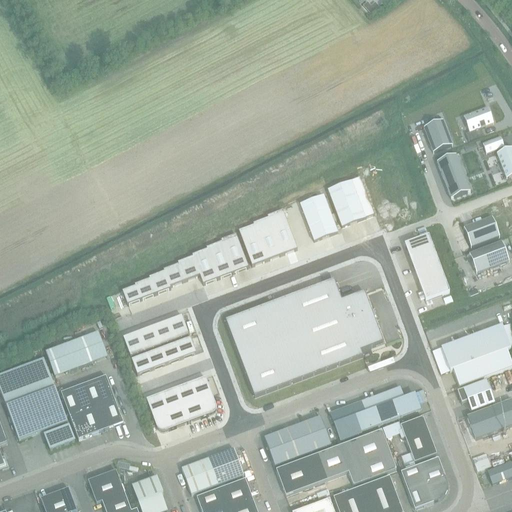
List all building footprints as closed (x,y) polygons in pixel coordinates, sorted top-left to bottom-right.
[(487,110),(463,119),(469,134),(465,135),(468,142),(483,137),(481,130),(493,125),(487,110)] [(443,123),(423,130),(433,155),(452,147),(443,123)] [(500,139),(483,146),(486,155),(497,151),(498,155),(497,155),(506,180),(511,177),(511,149),(504,153),(502,149),(504,148),(500,139)] [(418,209),(397,154),(379,161),(380,163),(360,170),(365,181),(378,176),(394,219),(418,209)] [(456,157),(437,164),(451,201),(470,193),(456,157)] [(374,217),(360,180),(328,192),(342,229),(374,217)] [(324,197),(300,206),(314,244),(337,235),(324,197)] [(253,225),(238,230),(252,268),(297,251),(281,209),(267,215),(267,217),(253,223),(253,225)] [(492,219),(463,230),(471,249),(499,239),(492,219)] [(135,288),(122,293),(127,307),(171,291),(170,289),(200,278),(203,287),(249,270),(236,237),(221,242),(221,244),(206,250),(207,252),(192,257),(193,259),(178,265),(178,266),(163,272),(164,274),(149,279),(150,281),(135,287),(135,288)] [(429,237),(404,246),(425,303),(450,294),(429,237)] [(502,244),(469,256),(476,275),(509,263),(502,244)] [(334,282),(226,323),(254,399),(363,359),(361,353),(383,345),(373,318),(376,317),(374,312),(371,313),(364,294),(341,302),(334,282)] [(182,318),(123,340),(131,360),(189,338),(182,318)] [(502,327),(487,333),(495,356),(507,352),(511,351),(502,327)] [(480,362),(495,356),(487,333),(471,338),(480,362)] [(46,354),(55,379),(107,359),(98,335),(46,354)] [(456,344),(465,368),(480,362),(471,338),(456,344)] [(190,340),(132,362),(138,377),(196,355),(190,340)] [(441,349),(450,373),(453,372),(465,368),(456,344),(441,349)] [(459,389),(511,369),(511,366),(507,352),(495,356),(480,362),(465,368),(453,372),(459,389)] [(44,360),(0,376),(0,392),(19,442),(44,433),(46,436),(44,437),(50,453),(75,443),(69,428),(67,424),(65,418),(69,417),(64,403),(60,404),(44,360)] [(92,410),(115,402),(106,378),(83,387),(92,410)] [(205,380),(147,402),(157,430),(158,432),(160,433),(163,434),(166,434),(213,416),(215,414),(216,413),(217,410),(216,408),(205,380)] [(486,383),(457,394),(462,405),(467,403),(471,414),(494,405),(486,383)] [(92,410),(83,387),(61,395),(64,403),(69,417),(70,419),(92,410)] [(390,393),(400,419),(420,412),(414,396),(404,400),(399,389),(390,393)] [(400,419),(390,393),(370,400),(371,401),(380,427),(400,419)] [(371,401),(330,416),(340,444),(361,436),(360,434),(380,427),(371,401)] [(92,410),(101,434),(123,425),(115,402),(92,410)] [(511,402),(467,419),(475,442),(511,428),(511,402)] [(92,410),(70,419),(78,442),(101,434),(92,410)] [(307,440),(326,433),(320,419),(302,426),(307,440)] [(415,467),(414,465),(437,457),(423,419),(400,428),(411,455),(397,460),(402,472),(415,467)] [(0,447),(7,445),(0,426),(0,472),(8,469),(4,458),(2,459),(0,455),(0,447)] [(307,440),(302,426),(283,433),(288,447),(297,444),(307,440)] [(318,456),(276,472),(286,498),(328,482),(348,475),(353,488),(396,472),(382,432),(318,456)] [(288,447),(283,433),(264,440),(269,454),(288,447)] [(297,444),(303,458),(331,447),(326,433),(307,440),(297,444)] [(297,444),(288,447),(269,454),(275,468),(303,458),(297,444)] [(208,461),(218,487),(244,478),(234,451),(208,461)] [(447,484),(446,483),(438,460),(401,474),(415,511),(437,503),(439,503),(440,502),(441,501),(442,500),(444,499),(444,498),(445,497),(446,495),(447,494),(447,492),(447,491),(447,489),(447,487),(447,486),(447,484)] [(191,497),(218,487),(208,461),(182,471),(191,497)] [(492,487),(511,479),(511,474),(509,466),(487,474),(492,487)] [(102,504),(125,495),(124,495),(116,473),(88,483),(97,506),(102,504)] [(139,505),(163,495),(157,478),(132,488),(139,505)] [(401,511),(389,479),(333,500),(337,511),(401,511)] [(221,490),(228,509),(252,500),(245,481),(221,490)] [(76,511),(69,490),(41,501),(44,511),(76,511)] [(197,500),(201,511),(220,511),(228,509),(221,490),(197,500)] [(130,511),(125,495),(102,504),(105,511),(130,511)] [(163,496),(163,495),(139,505),(141,511),(166,511),(161,497),(163,496)] [(256,511),(252,500),(228,509),(228,511),(256,511)] [(333,511),(329,501),(300,511),(333,511)]
